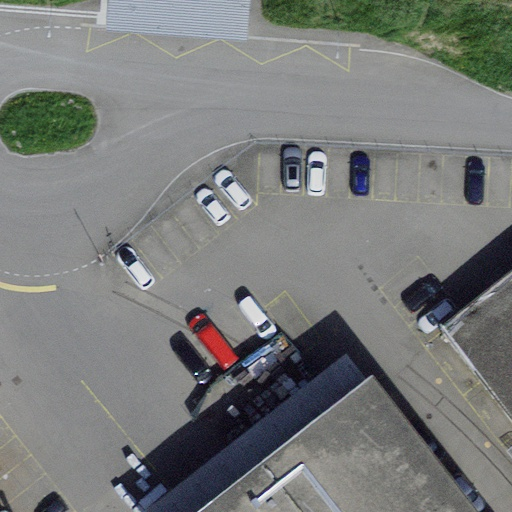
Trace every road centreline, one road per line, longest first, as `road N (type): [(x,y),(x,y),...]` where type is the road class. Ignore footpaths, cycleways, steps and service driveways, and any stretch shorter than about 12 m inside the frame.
road 1 (unclassified): [(125,109),(322,107),(511,121)]
road 2 (unclassified): [(125,109),(82,64),(52,54),(0,63)]
